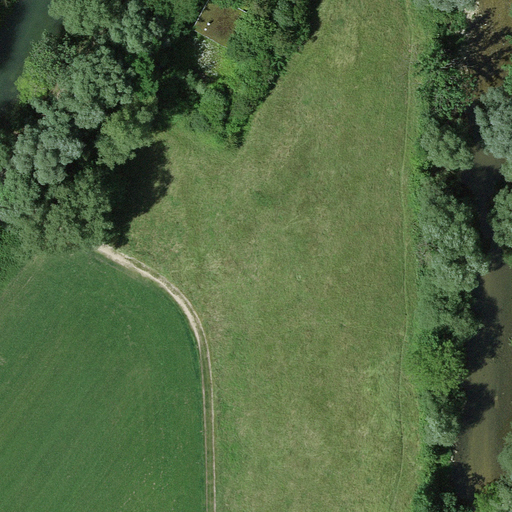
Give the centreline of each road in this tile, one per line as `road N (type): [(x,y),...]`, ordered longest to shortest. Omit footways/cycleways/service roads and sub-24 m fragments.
road 1 (track): [(0,189),(153,274),(193,310),(209,367),(212,511)]
road 2 (track): [(0,209),(122,0)]
